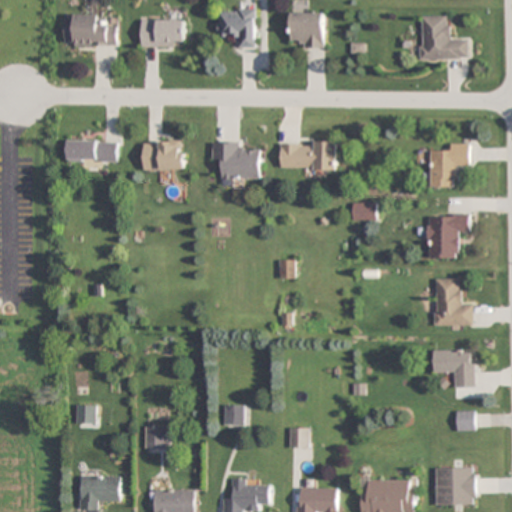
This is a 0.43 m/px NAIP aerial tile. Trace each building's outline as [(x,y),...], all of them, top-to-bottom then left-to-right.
[(220,38),(239,38),(239,47),(258,47),(258,10),(220,10),(220,38)] [(326,13),(291,13),(291,39),(302,39),(302,48),(326,48),(326,13)] [(102,15),(67,15),(67,47),(119,47),(119,25),(102,25),(102,15)] [(469,60),(469,38),(450,38),(450,16),(421,16),(421,60),(469,60)] [(143,47),(187,47),(187,20),(143,20),(143,47)] [(120,141),(70,141),(70,162),(120,162),(120,141)] [(145,171),(187,171),(187,141),(145,141),(145,171)] [(338,142),(283,141),(283,170),(338,170),(338,142)] [(262,151),(244,151),(244,142),(214,143),(214,161),(225,161),(225,180),(263,180),(262,151)] [(432,188),(460,188),(460,166),(470,166),(470,144),(451,144),(451,154),(432,154),(432,188)] [(429,214),(429,259),(462,259),(462,236),(472,236),(472,214),(429,214)] [(297,260),(281,260),(281,278),(297,278),(297,260)] [(436,327),(475,327),(475,302),(464,302),(464,279),(436,279),(436,327)] [(476,350),(434,350),(434,373),(455,372),(456,388),(476,388),(476,350)] [(78,424),(99,424),(99,405),(78,405),(78,424)] [(245,406),(225,406),(225,425),(245,425),(245,406)] [(458,431),(477,431),(477,411),(458,411),(458,431)] [(167,449),(167,427),(147,427),(147,449),(167,449)] [(310,448),(310,428),(291,428),(291,448),(310,448)] [(478,468),(437,468),(437,505),(478,505),(478,468)] [(122,502),(122,477),(82,477),(82,511),(101,511),(101,502),(122,502)] [(223,511),(244,511),(245,508),(271,509),(271,485),(253,485),(253,480),(234,479),(234,500),(224,500),(223,511)] [(418,511),(418,480),(364,480),(363,511),(418,511)] [(298,511),(339,511),(339,488),(298,488),(298,511)] [(195,511),(195,490),(156,490),(155,511),(195,511)]
